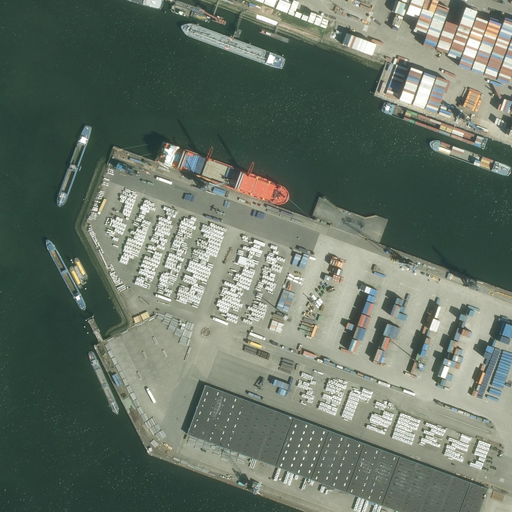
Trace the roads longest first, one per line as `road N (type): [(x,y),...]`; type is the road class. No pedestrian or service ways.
road 1 (unknown): [(511,485),(199,362)]
road 2 (unknown): [(199,362),(174,417),(182,451),(347,511)]
road 3 (unknown): [(357,259),(239,219)]
